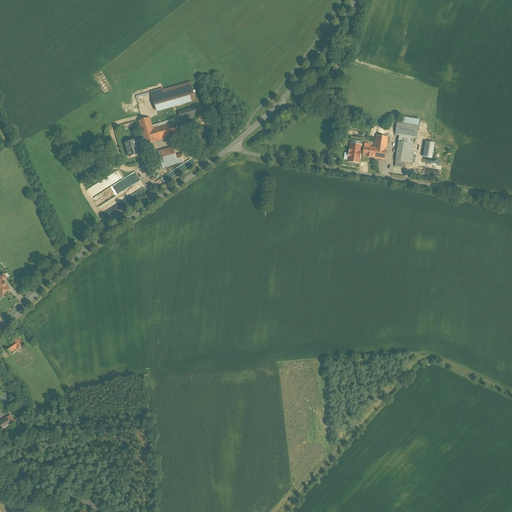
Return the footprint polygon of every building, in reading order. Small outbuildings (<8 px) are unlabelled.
[(110,91),(100,75),(95,79),(105,94),(110,91)] [(162,89),(151,92),(157,112),(195,101),(190,83),(162,91),(162,89)] [(197,108),(179,113),(181,121),(200,116),(197,108)] [(400,123),(396,122),(394,136),(400,136),(395,168),(402,169),(403,164),(412,165),(415,145),(412,145),(413,138),(418,139),(420,121),(401,118),(400,123)] [(137,142),(138,147),(173,137),(180,135),(175,119),(152,126),(150,119),(139,122),(144,140),(137,142)] [(190,123),(183,125),(185,134),(192,132),(190,123)] [(375,137),(373,147),(377,147),(375,159),(385,161),(388,139),(375,137)] [(138,147),(137,142),(136,141),(125,144),(129,158),(140,155),(138,147)] [(434,144),(426,143),(423,158),(431,159),(434,144)] [(362,157),(375,159),(377,147),(373,147),(364,145),(362,157)] [(175,156),(172,148),(159,152),(163,168),(184,162),(182,154),(175,156)] [(90,171),(103,165),(100,159),(87,164),(90,171)] [(3,282),(2,280),(0,281),(0,294),(1,296),(9,290),(6,286),(6,284),(5,283),(4,283),(3,282)] [(18,338),(11,343),(12,344),(16,349),(17,351),(24,346),(18,338)] [(12,344),(6,348),(10,354),(16,349),(12,344)] [(7,418),(0,422),(0,423),(3,429),(11,424),(7,418)]
